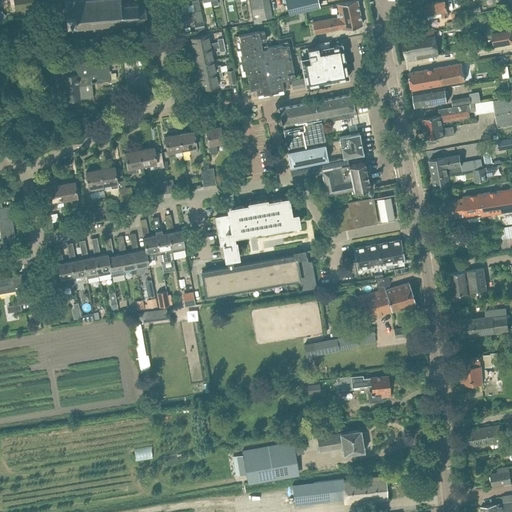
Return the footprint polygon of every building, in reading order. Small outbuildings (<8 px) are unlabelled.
[(37,4),(36,0),(14,0),(16,10),(25,8),(24,6),(37,4)] [(145,14),(145,7),(146,6),(145,4),(144,5),(137,2),(137,1),(135,1),(136,2),(129,3),(129,1),(127,1),(128,3),(121,3),(120,0),(67,0),(66,0),(65,0),(63,0),(64,0),(65,1),(67,26),(66,28),(67,29),(68,27),(108,23),(109,28),(108,29),(109,30),(110,29),(122,28),(123,29),(124,28),(123,27),(130,26),(130,22),(131,22),(131,20),(137,20),(137,21),(139,21),(139,19),(145,15),(146,16),(147,15),(145,14)] [(187,6),(185,0),(170,0),(173,8),(187,6)] [(320,6),(318,0),(285,0),(289,14),(320,6)] [(342,28),(362,24),(356,0),(353,0),(337,3),(339,13),(337,13),(337,17),(312,21),(314,33),(342,28)] [(445,0),(443,0),(424,4),(426,14),(427,20),(442,17),(442,18),(448,16),(447,10),(448,10),(448,9),(445,0)] [(194,11),(193,4),(187,6),(173,8),(175,20),(189,17),(188,12),(194,11)] [(269,4),(251,7),(253,23),(262,22),(261,20),(271,18),(269,4)] [(460,22),(459,16),(462,15),(461,11),(451,13),(453,24),(460,22)] [(202,22),(193,24),(195,34),(204,32),(202,22)] [(240,41),(239,41),(240,48),(241,54),(240,55),(241,58),(243,69),(244,68),(245,75),(250,74),(251,76),(247,76),(250,89),(256,88),(257,94),(263,93),(264,94),(278,91),(277,90),(284,89),(283,87),(290,86),(289,83),(289,79),(291,78),(295,78),(290,51),(288,44),(282,45),(282,44),(268,47),(268,48),(262,49),(262,46),(261,41),(266,39),(264,30),(259,32),(259,31),(239,35),(240,41)] [(439,54),(435,30),(402,37),(407,61),(439,54)] [(511,42),(511,31),(511,30),(493,34),(495,45),(511,42)] [(210,47),(207,34),(191,37),(193,51),(210,47)] [(481,35),(471,36),(473,48),(474,48),(483,46),(481,35)] [(348,77),(343,50),(342,44),(330,46),(329,41),(317,43),(317,46),(307,48),(309,57),(301,59),(306,86),(348,77)] [(213,60),(210,47),(193,51),(196,63),(213,60)] [(110,80),(108,59),(81,62),(83,75),(91,74),(92,82),(110,80)] [(215,72),(213,60),(196,63),(199,76),(216,72),(215,72)] [(93,97),(92,82),(91,74),(83,75),(81,62),(73,63),(74,70),(75,70),(76,74),(60,76),(60,75),(58,75),(61,101),(62,101),(62,100),(83,98),(85,98),(93,97)] [(465,80),(464,72),(462,62),(409,72),(412,90),(422,88),(465,80)] [(236,82),(233,69),(227,70),(230,83),(236,82)] [(218,85),(217,79),(223,77),(222,71),(215,72),(216,72),(199,76),(201,89),(218,85)] [(304,78),(291,80),(293,88),(306,85),(304,78)] [(423,90),(413,92),(415,106),(425,105),(445,102),(448,101),(447,98),(449,96),(449,92),(446,90),(445,86),(443,87),(423,90)] [(325,139),(321,122),(353,115),(352,109),(353,109),(354,109),(351,94),(279,108),(282,123),(284,123),(285,128),(283,128),(287,147),(289,146),(289,150),(324,143),(324,139),(325,139)] [(452,99),(453,106),(472,103),(470,96),(452,99)] [(511,97),(493,101),(487,102),(489,113),(495,111),(498,128),(511,125),(511,97)] [(433,116),(423,118),(424,127),(442,124),(442,122),(458,119),(470,117),(468,104),(439,109),(440,115),(433,116)] [(442,124),(424,127),(426,139),(428,138),(429,143),(437,142),(436,137),(455,134),(453,126),(443,128),(442,124)] [(223,142),(221,131),(222,131),(222,129),(221,129),(221,126),(206,129),(209,144),(211,154),(217,153),(216,143),(223,142)] [(197,152),(195,141),(193,131),(179,133),(182,149),(189,148),(190,153),(197,152)] [(362,151),(359,134),(359,132),(358,133),(339,136),(343,156),(362,153),(363,153),(363,151),(362,151)] [(182,149),(179,133),(165,136),(168,157),(175,156),(174,151),(182,149)] [(511,137),(498,139),(499,149),(511,147),(511,137)] [(366,171),(365,162),(342,166),(342,165),(341,158),(328,160),(328,159),(325,143),(324,143),(289,150),(287,151),(288,156),(289,161),(290,166),(296,165),(296,167),(297,174),(322,169),(322,170),(326,195),(330,194),(330,195),(367,187),(367,188),(369,190),(371,189),(372,188),(372,185),(370,184),(369,184),(368,177),(367,171),(366,171)] [(163,161),(161,152),(155,153),(154,147),(139,149),(142,165),(149,164),(150,169),(164,166),(163,161)] [(142,165),(139,149),(125,152),(129,173),(136,172),(135,167),(142,165)] [(463,171),(462,164),(460,154),(429,160),(432,176),(463,171)] [(501,164),(463,171),(432,176),(434,186),(450,183),(450,182),(459,181),(458,175),(466,174),(467,179),(475,177),(476,181),(491,179),(501,164)] [(125,188),(123,180),(117,181),(114,166),(100,169),(103,184),(110,183),(112,191),(119,190),(121,201),(127,200),(125,188)] [(216,184),(213,168),(207,169),(210,185),(216,184)] [(103,184),(100,169),(86,171),(89,192),(96,191),(96,186),(103,184)] [(210,185),(207,169),(200,170),(203,186),(210,185)] [(175,191),(172,179),(166,180),(168,193),(175,191)] [(133,199),(131,186),(125,188),(124,180),(123,180),(125,188),(127,200),(133,199)] [(168,193),(166,180),(160,181),(162,194),(168,193)] [(78,202),(74,181),(60,184),(63,200),(70,198),(71,203),(78,202)] [(63,200),(60,184),(46,186),(50,207),(57,206),(56,201),(63,200)] [(465,197),(463,198),(466,215),(467,217),(496,212),(499,227),(483,229),(485,240),(500,237),(502,248),(511,246),(511,189),(465,197)] [(394,218),(390,196),(377,199),(377,202),(373,203),(372,198),(347,202),(347,203),(349,203),(350,206),(334,209),(337,230),(350,228),(350,226),(376,221),(376,218),(380,217),(381,221),(394,218)] [(449,200),(439,202),(442,219),(451,218),(466,215),(463,198),(449,200)] [(233,235),(293,225),(299,224),(297,213),(291,215),(289,201),(282,202),(281,199),(272,200),(273,204),(268,205),(267,199),(249,202),(250,208),(244,209),(244,205),(235,207),(235,210),(228,211),(229,216),(227,217),(226,215),(215,217),(220,246),(221,246),(221,245),(223,244),(226,259),(238,257),(236,241),(234,242),(233,235)] [(16,239),(11,211),(9,211),(8,206),(12,206),(12,205),(1,207),(0,207),(0,225),(2,241),(0,241),(0,247),(7,247),(6,241),(16,239)] [(95,221),(93,215),(92,209),(86,210),(88,222),(95,221)] [(88,222),(86,210),(80,211),(82,223),(88,222)] [(185,249),(181,229),(174,231),(172,224),(167,225),(165,215),(168,232),(171,247),(172,247),(172,252),(185,249)] [(54,229),(51,216),(45,217),(47,230),(54,229)] [(171,247),(168,232),(163,233),(162,229),(161,229),(158,216),(152,217),(156,234),(159,250),(160,254),(162,254),(164,260),(165,262),(171,261),(171,259),(170,252),(172,252),(172,247),(171,247)] [(156,234),(149,236),(147,225),(142,226),(140,219),(140,220),(146,249),(146,252),(148,260),(155,259),(155,255),(160,254),(159,250),(156,234)] [(149,265),(148,260),(146,252),(146,249),(138,250),(135,233),(129,234),(133,251),(136,267),(137,271),(139,273),(144,272),(145,270),(144,266),(149,265)] [(136,267),(133,251),(126,253),(124,243),(119,244),(118,236),(117,236),(120,254),(123,269),(124,269),(130,268),(131,272),(137,271),(136,267)] [(111,273),(107,253),(100,254),(98,245),(93,245),(92,238),(91,238),(94,256),(95,256),(98,271),(99,276),(111,273)] [(120,254),(114,255),(110,238),(104,239),(107,253),(111,273),(112,276),(125,273),(124,269),(123,269),(120,254)] [(401,239),(389,241),(393,262),(392,262),(393,267),(398,266),(398,261),(405,260),(401,239)] [(98,271),(95,256),(94,256),(88,257),(85,242),(80,243),(79,241),(82,258),(85,274),(86,274),(86,278),(99,276),(98,271)] [(393,262),(389,241),(377,244),(381,264),(381,265),(381,269),(387,268),(386,264),(392,262),(393,262)] [(82,258),(76,259),(73,246),(68,247),(67,243),(70,260),(75,284),(87,281),(86,278),(86,274),(85,274),(82,258)] [(381,264),(377,244),(365,246),(369,267),(370,271),(375,270),(374,266),(381,265),(381,264)] [(70,260),(63,262),(61,251),(56,252),(55,246),(54,246),(62,286),(75,284),(70,260)] [(369,267),(365,246),(353,248),(357,269),(358,273),(363,272),(362,268),(369,267)] [(312,261),(310,261),(306,262),(305,257),(296,258),(296,255),(202,272),(206,295),(299,279),(300,285),(306,284),(307,289),(317,288),(312,261)] [(487,289),(484,267),(448,273),(451,294),(487,289)] [(20,304),(30,302),(25,272),(24,272),(25,276),(21,277),(20,275),(0,278),(0,292),(16,290),(18,304),(7,306),(8,312),(22,310),(20,304)] [(392,311),(388,298),(412,291),(409,282),(389,288),(388,284),(390,283),(388,276),(383,277),(375,278),(379,290),(361,295),(368,317),(392,311)] [(169,305),(167,290),(156,292),(159,307),(169,305)] [(392,311),(415,304),(412,291),(388,298),(392,311)] [(194,303),(192,292),(183,294),(185,305),(194,303)] [(147,304),(145,304),(146,308),(157,306),(155,298),(146,299),(147,304)] [(144,308),(143,299),(136,300),(138,309),(144,308)] [(509,330),(507,308),(486,311),(487,316),(453,321),(455,337),(509,330)] [(139,321),(160,320),(159,310),(139,311),(139,321)] [(93,313),(81,315),(82,322),(95,319),(93,313)] [(344,326),(333,329),(334,338),(346,335),(356,333),(357,338),(374,335),(373,328),(355,331),(355,329),(345,331),(344,326)] [(406,327),(394,328),(395,337),(407,336),(406,327)] [(334,338),(303,344),(306,355),(349,346),(346,335),(334,338)] [(490,366),(489,356),(489,354),(467,356),(467,355),(468,365),(462,366),(463,380),(467,379),(467,383),(482,382),(482,376),(487,376),(488,374),(488,370),(486,369),(484,369),(484,367),(490,366)] [(350,376),(335,377),(336,388),(351,387),(371,385),(373,401),(377,401),(382,400),(382,396),(390,395),(388,375),(378,376),(363,378),(363,374),(350,376)] [(306,385),(289,387),(289,389),(290,394),(299,393),(299,390),(307,389),(308,394),(320,392),(319,383),(306,385)] [(344,407),(320,410),(321,421),(346,418),(344,407)] [(208,418),(200,419),(202,429),(209,428),(208,418)] [(503,441),(500,424),(462,431),(464,447),(503,441)] [(364,450),(361,429),(318,436),(320,450),(342,446),(344,454),(364,450)] [(293,441),(260,447),(264,471),(297,465),(293,441)] [(511,483),(510,474),(509,466),(497,468),(498,472),(491,473),(493,484),(504,483),(505,485),(511,483)] [(386,498),(385,476),(342,481),(342,479),(293,485),(295,505),(344,499),(344,503),(386,498)] [(511,511),(511,494),(502,496),(503,503),(481,506),(481,511),(511,511)]
